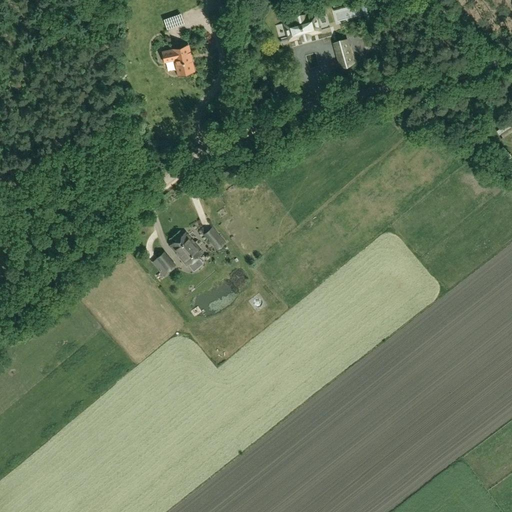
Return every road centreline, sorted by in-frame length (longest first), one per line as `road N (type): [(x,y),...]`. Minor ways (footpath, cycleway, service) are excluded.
road 1 (unclassified): [(146,194),(270,118),(493,63)]
road 2 (track): [(0,310),(146,194)]
